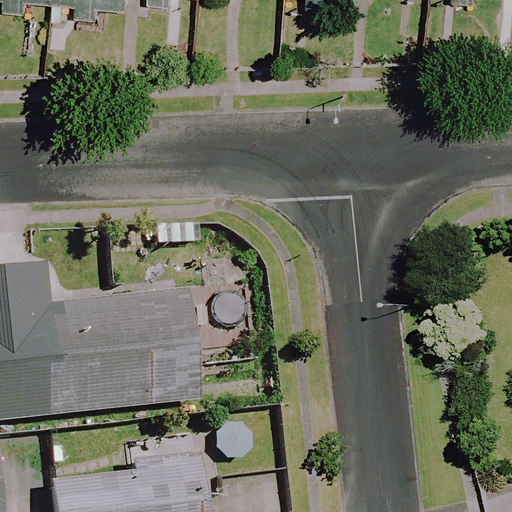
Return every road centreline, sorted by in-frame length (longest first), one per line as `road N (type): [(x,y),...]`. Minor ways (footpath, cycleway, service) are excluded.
road 1 (residential): [(391,511),(346,156)]
road 2 (residential): [(0,164),(346,156)]
road 3 (residential): [(346,156),(511,149)]
